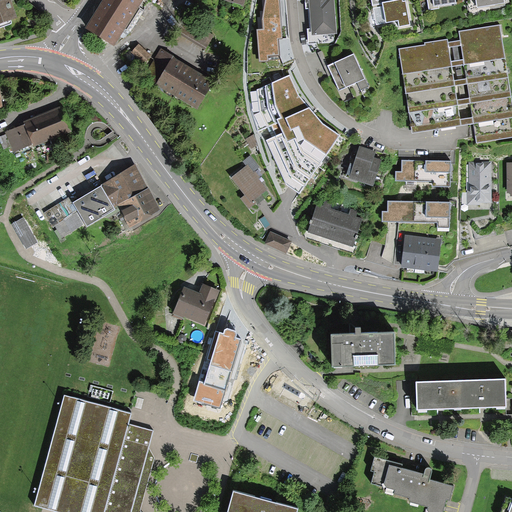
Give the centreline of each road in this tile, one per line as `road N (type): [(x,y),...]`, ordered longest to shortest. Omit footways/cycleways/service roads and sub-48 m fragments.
road 1 (residential): [(476,456),(372,422),(315,389),(244,307),(240,283),(250,256)]
road 2 (secondary): [(250,256),(219,233),(84,76)]
road 3 (residential): [(292,0),(298,54),(335,111),(388,140),(449,140)]
road 4 (secondary): [(447,303),(328,283),(250,256)]
road 5 (residential): [(181,0),(84,76)]
